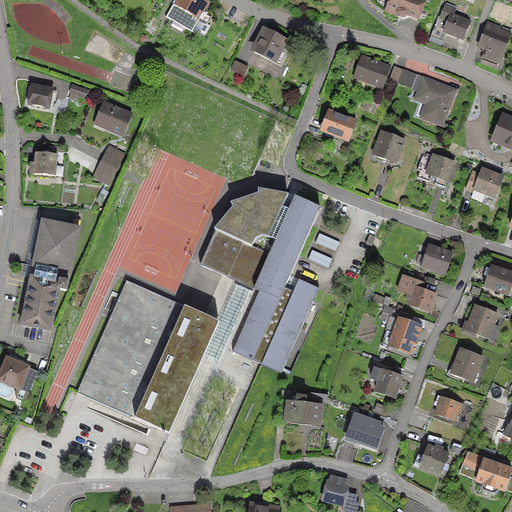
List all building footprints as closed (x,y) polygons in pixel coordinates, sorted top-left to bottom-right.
[(210,7),(198,0),(175,0),(164,19),(193,36),(210,7)] [(423,0),(390,0),(387,11),(417,21),(423,0)] [(455,10),(447,7),(444,16),(440,14),(432,36),(441,40),(444,32),(462,39),(469,22),(453,16),(455,10)] [(509,33),(485,25),(478,48),(485,50),(482,57),(499,62),(509,33)] [(264,29),(254,50),(276,61),(286,40),(264,29)] [(388,68),(362,58),(354,77),(381,87),(388,68)] [(455,90),(419,76),(410,98),(423,103),(418,116),(441,125),(455,90)] [(53,92),(33,87),(29,104),(49,108),(53,92)] [(132,113),(104,101),(94,124),(122,136),(132,113)] [(357,125),(326,113),(318,135),(350,146),(357,125)] [(511,119),(501,116),(491,142),(511,150),(511,119)] [(407,143),(380,134),(371,160),(397,170),(407,143)] [(109,146),(93,179),(110,187),(126,154),(109,146)] [(57,154),(36,152),(35,162),(31,162),(30,172),(55,174),(57,154)] [(432,155),(423,181),(448,189),(456,162),(432,155)] [(480,171),(472,194),(497,202),(505,179),(480,171)] [(216,231),(201,265),(259,292),(233,352),(257,363),(281,373),(320,289),(300,280),(295,287),(287,284),(320,209),(288,197),(259,191),(260,196),(231,205),(235,209),(216,231)] [(80,230),(34,223),(18,327),(52,333),(59,294),(67,295),(70,276),(72,277),(80,230)] [(454,256),(427,247),(420,269),(447,278),(454,256)] [(511,290),(511,274),(487,268),(481,291),(510,299),(511,290)] [(426,285),(403,277),(397,294),(408,298),(405,307),(432,316),(439,296),(424,290),(426,285)] [(126,282),(77,393),(123,413),(169,434),(219,323),(126,282)] [(477,306),(466,334),(492,345),(503,317),(477,306)] [(399,319),(388,351),(411,359),(422,327),(399,319)] [(460,349),(449,377),(474,387),(485,359),(460,349)] [(3,359),(0,364),(0,386),(26,398),(37,373),(3,359)] [(402,380),(378,372),(370,395),(395,403),(402,380)] [(465,407),(442,398),(435,416),(458,425),(465,407)] [(323,405),(287,401),(285,420),(321,424),(323,405)] [(380,423),(355,414),(346,438),(376,449),(384,427),(379,425),(380,423)] [(449,453),(429,446),(421,467),(440,475),(449,453)] [(511,469),(511,468),(468,452),(461,473),(478,479),(477,481),(504,491),(511,469)] [(351,483),(327,476),(319,504),(343,511),(351,483)]
